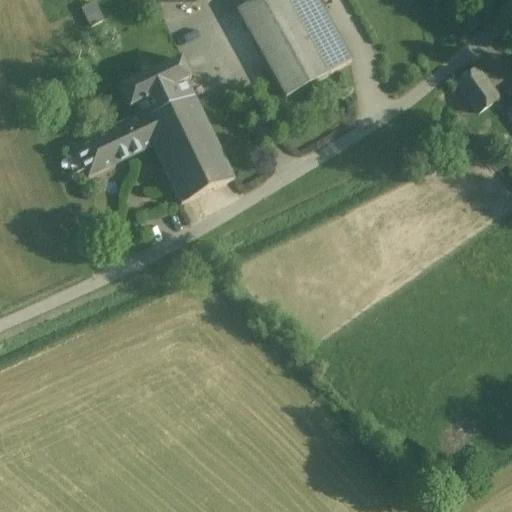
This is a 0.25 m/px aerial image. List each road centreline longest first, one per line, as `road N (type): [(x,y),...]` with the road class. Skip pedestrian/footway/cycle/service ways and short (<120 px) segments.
road 1 (unclassified): [(0,327),(152,257),(298,176),(511,22)]
road 2 (track): [(381,120),(322,0)]
